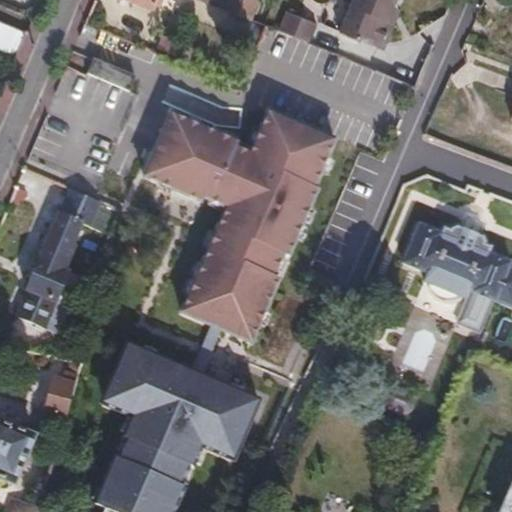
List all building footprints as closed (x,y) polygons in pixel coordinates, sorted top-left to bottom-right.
[(204,0),(255,21),(263,0),(204,0)] [(350,0),(338,37),(384,52),(401,0),(350,0)] [(0,50),(15,57),(25,31),(0,20),(0,50)] [(268,26),(265,35),(276,40),(280,31),(268,26)] [(382,72),(419,87),(432,57),(395,41),(382,72)] [(90,76),(131,93),(137,76),(97,60),(90,76)] [(115,142),(134,95),(131,93),(90,76),(88,75),(74,113),(95,123),(91,132),(115,142)] [(171,86),(163,103),(226,131),(233,114),(171,86)] [(336,137),(267,109),(253,149),(169,115),(146,176),(228,208),(185,312),(253,341),(336,137)] [(97,210),(69,198),(63,211),(61,210),(18,313),(54,329),(66,303),(58,300),(71,270),(67,268),(78,243),(75,241),(84,221),(91,224),(97,210)] [(511,256),(413,225),(400,268),(427,276),(422,289),(511,317),(511,256)] [(327,261),(343,268),(356,239),(339,231),(327,261)] [(323,269),(340,276),(343,268),(327,261),(323,269)] [(425,370),(435,334),(414,328),(404,365),(425,370)] [(262,398),(127,342),(102,406),(128,417),(93,503),(106,509),(104,511),(175,511),(201,448),(236,461),(262,398)] [(51,413),(65,419),(75,382),(62,378),(51,413)] [(0,475),(16,483),(36,435),(0,419),(0,475)]
